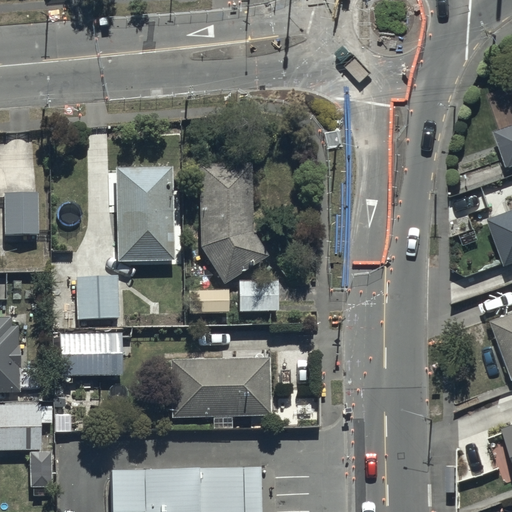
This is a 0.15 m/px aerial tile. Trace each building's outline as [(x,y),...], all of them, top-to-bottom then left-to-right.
[(511,82),(507,84),(511,99),(511,126),(491,133),(505,171),(511,168),(511,82)] [(248,165),(198,166),(198,247),(221,284),(266,258),(249,232),(248,165)] [(170,169),(113,169),(115,264),(171,264),(170,169)] [(34,195),(1,196),(3,237),(36,235),(34,195)] [(511,209),(487,219),(506,271),(511,268),(511,209)] [(115,279),(73,279),(74,321),(116,320),(115,279)] [(275,282),(236,283),(236,315),(275,314),(275,282)] [(224,290),(186,291),(186,314),(224,313),(224,290)] [(511,312),(491,321),(511,375),(511,312)] [(0,394),(16,394),(16,330),(8,330),(8,321),(0,320),(0,394)] [(120,336),(58,335),(57,378),(119,379),(120,336)] [(266,361),(168,363),(168,420),(267,418),(266,361)] [(37,406),(0,406),(0,452),(38,451),(37,406)] [(511,425),(502,429),(511,458),(511,425)] [(48,455),(27,456),(29,489),(50,488),(48,455)] [(259,511),(259,468),(106,472),(107,511),(259,511)]
